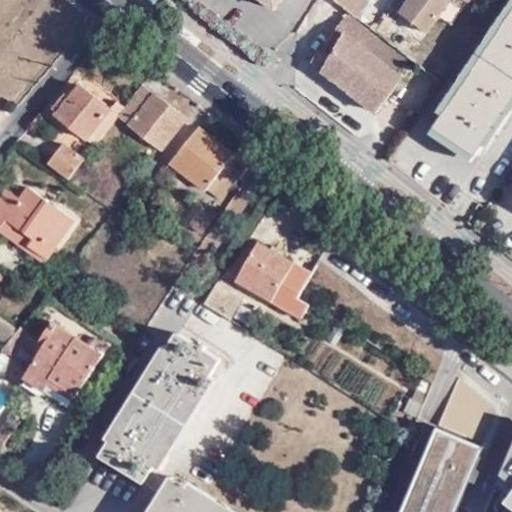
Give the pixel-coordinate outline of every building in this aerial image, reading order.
[(261,0),(276,11),(284,0),(261,0)] [(367,0),(334,0),(333,3),(357,20),(370,2),(367,0)] [(449,0),(466,0),(467,0),(398,0),(393,8),(428,32),(439,16),(449,0)] [(451,23),(467,0),(466,0),(449,0),(439,16),(451,23)] [(511,7),(435,125),(478,154),(511,101),(511,7)] [(399,76),(408,64),(349,20),(314,65),(378,114),(404,81),(399,76)] [(189,120),(146,87),(143,84),(125,109),(103,138),(109,142),(124,122),(164,151),(189,120)] [(98,146),(103,138),(125,109),(118,104),(112,111),(82,87),(73,99),(67,95),(55,111),(60,115),(58,117),(96,148),(98,146)] [(56,119),(45,110),(30,128),(42,137),(56,119)] [(231,165),(236,158),(202,131),(173,166),(208,193),(210,192),(214,187),(219,191),(231,175),(235,170),(231,165)] [(267,161),(247,145),(236,158),(249,169),(247,172),(255,179),(267,161)] [(112,156),(98,146),(96,148),(91,155),(106,165),(112,156)] [(66,147),(48,167),(70,183),(86,162),(66,147)] [(239,181),(231,175),(219,191),(214,187),(210,192),(223,202),(239,181)] [(32,250),(51,263),(76,224),(26,193),(20,203),(5,194),(0,202),(0,229),(3,231),(0,235),(0,236),(19,248),(27,239),(36,244),(32,250)] [(207,240),(218,224),(212,219),(206,215),(196,231),(207,240)] [(48,268),(51,263),(32,250),(36,244),(27,239),(19,248),(48,268)] [(306,319),(312,308),(300,301),(316,273),(259,243),(238,281),(240,282),(273,301),(306,319)] [(271,305),(273,301),(240,282),(237,286),(271,305)] [(236,326),(248,303),(222,288),(209,309),(236,326)] [(0,341),(10,349),(21,335),(0,319),(0,341)] [(114,350),(101,341),(95,349),(64,330),(32,382),(51,394),(59,383),(84,399),(114,350)] [(29,342),(21,335),(10,349),(5,355),(13,362),(29,342)] [(152,487),(231,373),(187,344),(109,460),(152,487)] [(0,441),(5,445),(26,417),(16,410),(0,432),(0,441)] [(458,511),(485,448),(439,428),(403,511),(458,511)] [(30,454),(38,460),(47,447),(38,441),(30,454)] [(511,459),(497,493),(511,505),(511,459)] [(230,511),(181,480),(159,511),(230,511)]
